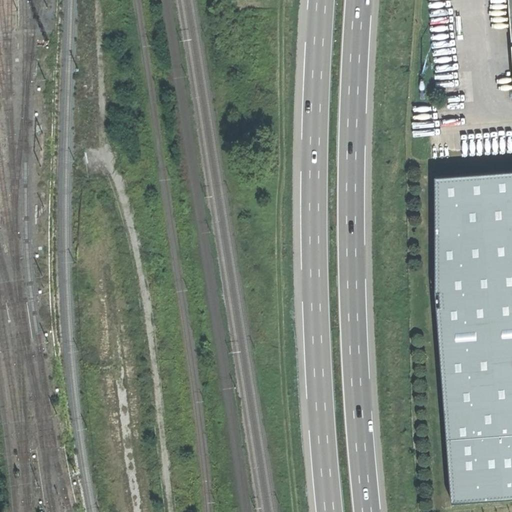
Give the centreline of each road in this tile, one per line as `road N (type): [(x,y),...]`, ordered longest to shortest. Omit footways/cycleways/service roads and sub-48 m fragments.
road 1 (track): [(171,511),(141,275),(103,131),(96,0)]
road 2 (trunk): [(366,511),(351,291),(358,0)]
road 3 (trunk): [(320,0),(313,197),(329,511)]
